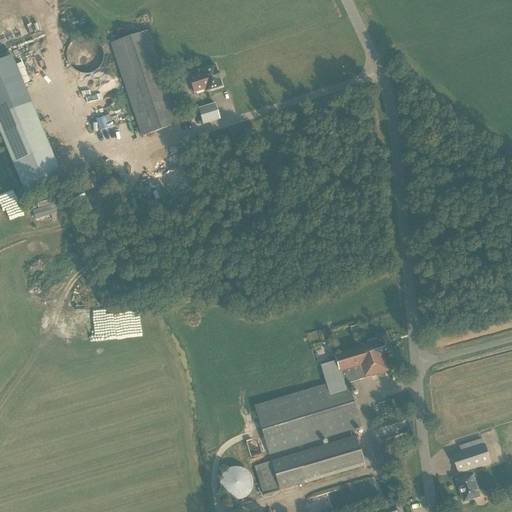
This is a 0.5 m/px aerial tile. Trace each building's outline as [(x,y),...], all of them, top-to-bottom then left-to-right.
[(0,59),(14,56),(18,74),(35,70),(21,13),(0,18),(0,59)] [(141,136),(177,124),(146,32),(110,44),(141,136)] [(199,74),(189,77),(194,93),(205,90),(205,92),(221,86),(219,79),(220,79),(218,73),(217,73),(214,65),(198,71),(199,74)] [(0,138),(24,193),(62,177),(29,103),(0,115),(0,138)] [(202,125),(219,119),(214,104),(197,109),(202,125)] [(56,126),(59,139),(79,135),(73,106),(38,113),(43,133),(51,131),(51,127),(56,126)] [(55,204),(52,195),(35,199),(38,208),(55,204)] [(84,195),(72,201),(80,216),(92,210),(84,195)] [(37,210),(34,201),(25,204),(28,213),(35,210),(37,216),(57,210),(55,205),(37,210)] [(30,230),(46,227),(44,219),(29,222),(30,230)] [(382,355),(390,352),(384,333),(375,336),(376,340),(365,343),(367,347),(334,357),(335,361),(320,365),(326,385),(254,407),(269,456),(361,428),(348,384),(388,372),(382,355)] [(466,364),(465,359),(451,362),(452,367),(466,364)] [(382,417),(389,415),(385,403),(378,405),(382,417)] [(264,497),(364,466),(356,437),(255,468),(264,497)] [(463,504),(480,498),(473,477),(474,476),(472,470),(491,465),(484,446),(452,456),(458,475),(462,474),(464,479),(456,482),(463,504)] [(252,482),(252,480),(251,479),(251,478),(250,477),(249,475),(248,474),(247,473),(246,472),(245,471),(243,470),(242,470),(241,469),(239,469),(238,469),(236,469),(235,469),(233,469),(232,469),(231,469),(230,470),(228,471),(227,472),(225,473),(224,474),(223,475),(222,476),(222,477),(221,478),(221,479),(220,480),(220,482),(220,483),(219,484),(219,486),(220,488),(220,489),(220,490),(221,492),(222,493),(222,494),(224,496),(225,497),(226,498),(228,499),(229,500),(231,501),(233,501),(234,502),(236,502),(238,502),(239,501),(241,501),(243,500),(244,500),(246,499),(247,498),(248,496),(249,495),(250,494),(251,492),(252,490),(252,489),(253,487),(253,485),(253,484),(252,482)]
